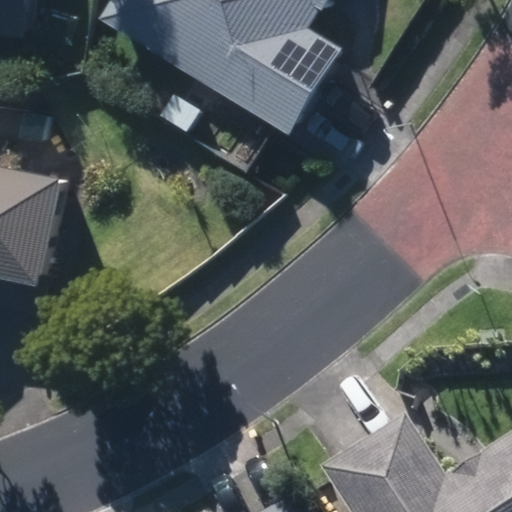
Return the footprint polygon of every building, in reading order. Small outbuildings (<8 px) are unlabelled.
[(0,0),(0,37),(38,41),(42,0),(0,0)] [(123,0),(111,20),(302,134),(353,48),(324,31),(342,0),(123,0)] [(27,137),(51,139),(52,114),(29,112),(27,137)] [(0,302),(57,315),(86,180),(5,162),(5,159),(0,157),(0,302)] [(511,511),(511,438),(455,476),(415,414),(332,469),(359,511),(511,511)] [(313,511),(303,492),(266,511),(313,511)]
